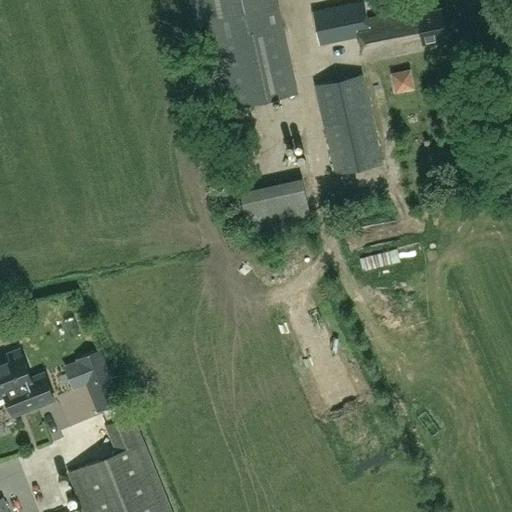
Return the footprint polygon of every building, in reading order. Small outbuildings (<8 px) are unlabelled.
[(232,108),(296,93),(275,0),(194,0),(200,23),(212,20),(232,108)] [(364,2),(314,11),(319,38),(358,31),(364,60),(424,49),(423,43),(452,38),(446,7),(417,12),(417,9),(367,18),(364,2)] [(416,68),(397,71),(392,88),(407,100),(422,96),(427,82),(416,68)] [(354,78),(352,71),(314,80),(336,173),(382,163),(362,76),(354,78)] [(43,309),(62,356),(95,342),(75,295),(43,309)] [(0,396),(7,393),(10,400),(7,401),(13,415),(54,398),(44,373),(31,378),(19,349),(0,356),(0,396)] [(99,350),(79,358),(89,384),(109,376),(99,350)] [(174,511),(134,413),(108,424),(119,451),(70,471),(86,511),(174,511)] [(8,511),(2,498),(0,499),(0,511),(8,511)]
